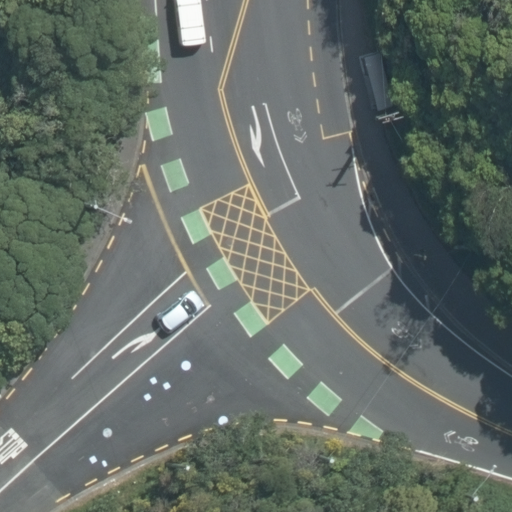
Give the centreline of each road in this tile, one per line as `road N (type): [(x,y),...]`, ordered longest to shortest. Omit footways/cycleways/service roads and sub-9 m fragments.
road 1 (secondary): [(511,433),(416,385),(355,341),(294,281),(255,225)]
road 2 (residential): [(255,225),(80,351),(0,427)]
road 3 (secondary): [(255,225),(221,148),(203,0)]
